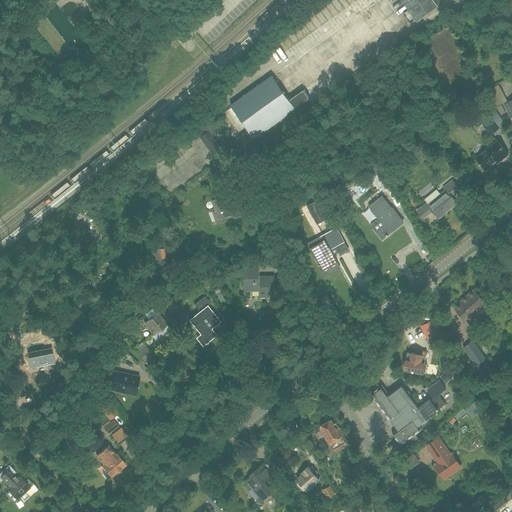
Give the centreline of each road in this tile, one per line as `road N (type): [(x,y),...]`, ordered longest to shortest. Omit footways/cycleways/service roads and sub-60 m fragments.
road 1 (residential): [(322,362),(511,209)]
road 2 (residential): [(144,506),(322,362)]
road 3 (residential): [(406,511),(322,362)]
road 4 (unknown): [(176,480),(131,435),(99,382)]
